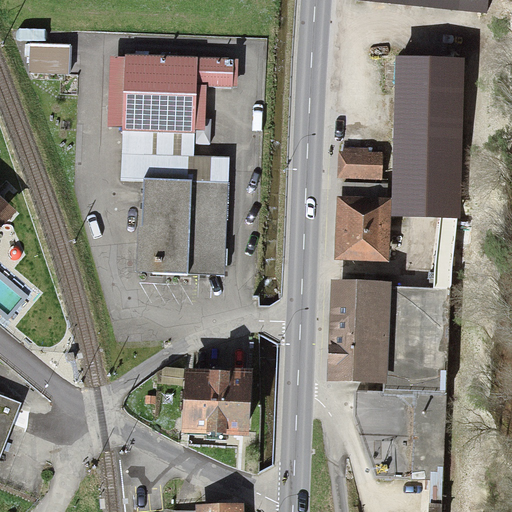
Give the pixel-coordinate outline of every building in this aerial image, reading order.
[(442,0),(351,0),(442,9),(442,0)] [(31,73),(66,74),(67,46),(32,45),(31,73)] [(124,57),(121,132),(195,135),(197,87),(233,89),(234,61),(124,57)] [(465,64),(370,60),(363,211),(459,215),(465,64)] [(153,275),(188,277),(225,278),(225,269),(228,186),(143,184),(141,232),(154,232),(153,275)] [(0,274),(25,248),(4,228),(0,232),(0,274)] [(382,355),(376,354),(377,342),(383,342),(384,329),(391,329),(391,328),(416,329),(418,289),(345,286),(340,375),(375,376),(374,393),(382,393),(381,370),(382,355)] [(396,378),(421,380),(424,347),(399,345),(396,378)] [(244,432),(246,381),(191,379),(188,429),(244,432)] [(360,392),(359,416),(379,477),(447,479),(450,396),(382,393),(374,393),(360,392)] [(0,397),(0,417),(13,423),(21,406),(0,397)] [(0,456),(13,423),(0,417),(0,456)]
